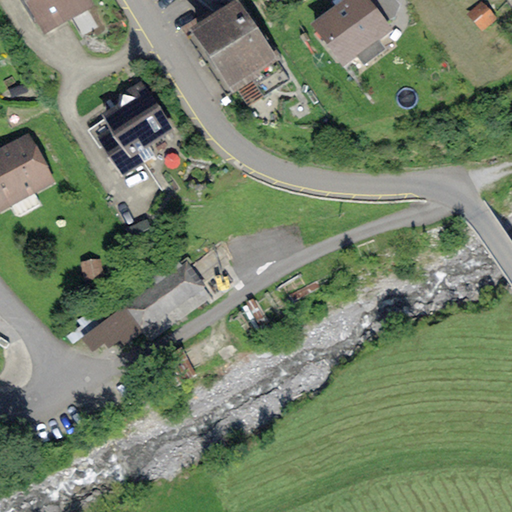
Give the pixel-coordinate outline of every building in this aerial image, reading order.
[(27,0),(43,27),(86,2),(84,0),(27,0)] [(368,0),(351,0),(316,27),(349,69),(395,34),(368,0)] [(470,15),(485,31),(499,18),(485,2),(470,15)] [(242,7),(196,39),(235,97),(282,65),(242,7)] [(177,133),(151,92),(95,129),(126,177),(144,166),(139,158),(177,133)] [(0,156),(0,215),(56,186),(32,140),(0,156)] [(102,262),(83,263),(83,279),(103,278),(102,262)] [(208,294),(186,265),(126,310),(148,339),(208,294)]
